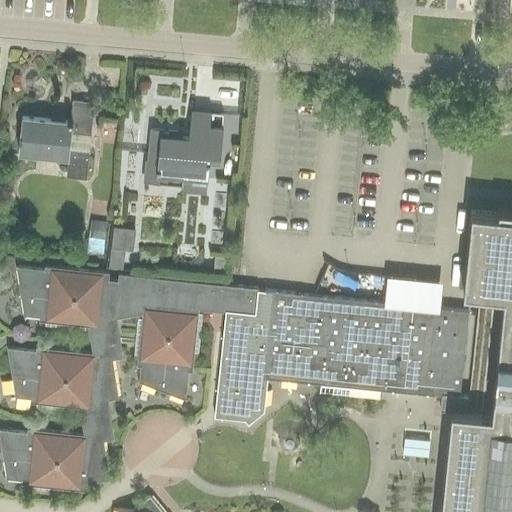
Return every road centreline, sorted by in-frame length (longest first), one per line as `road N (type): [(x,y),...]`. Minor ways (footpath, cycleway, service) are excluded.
road 1 (residential): [(511,72),(0,27)]
road 2 (unknown): [(386,259),(424,255),(438,241),(444,66)]
road 3 (unknown): [(328,56),(311,251)]
